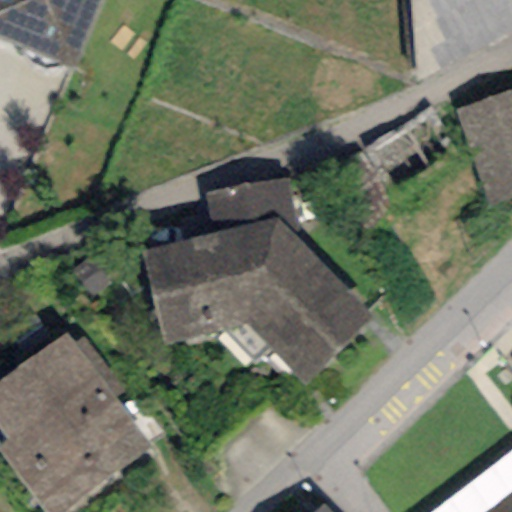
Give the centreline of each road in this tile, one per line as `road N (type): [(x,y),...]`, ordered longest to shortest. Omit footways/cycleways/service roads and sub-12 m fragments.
road 1 (residential): [(0,264),(511,55)]
road 2 (residential): [(256,511),(511,263)]
